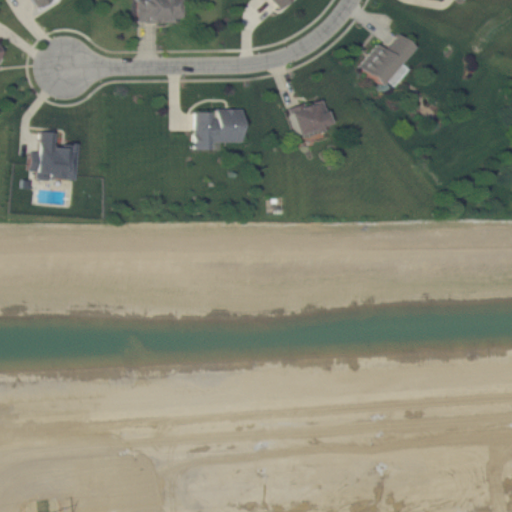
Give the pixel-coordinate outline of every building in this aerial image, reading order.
[(134,0),(135,21),(180,21),(180,0),(134,0)] [(269,0),(278,9),(287,0),(269,0)] [(411,45),(395,33),(383,49),(375,42),(357,66),(380,85),(411,45)] [(390,86),(406,69),(398,62),(383,80),(390,86)] [(285,109),(295,134),(313,128),(313,130),(329,124),(319,97),(285,109)] [(239,142),(240,108),(212,108),(212,111),(191,111),(190,149),(210,149),(210,141),(239,142)]
